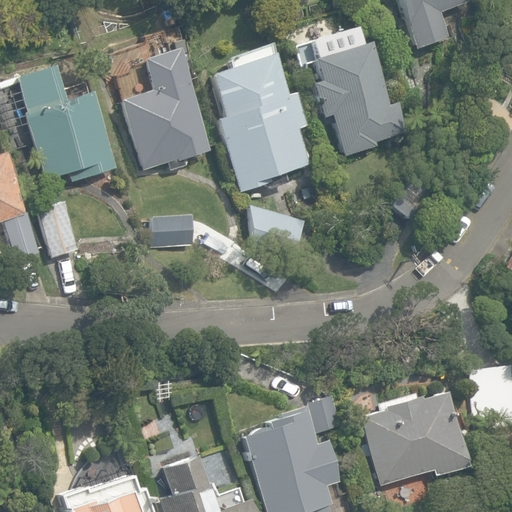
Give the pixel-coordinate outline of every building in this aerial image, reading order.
[(392,0),(401,24),(465,0),(392,0)] [(324,115),(338,159),(371,148),(369,141),(399,132),(389,103),(379,106),(357,41),(348,44),(345,36),(303,42),(315,79),(304,82),(315,118),(324,115)] [(161,162),(164,171),(182,164),(180,159),(203,150),(169,48),(135,60),(136,62),(127,65),(122,71),(110,75),(114,88),(110,98),(113,105),(115,104),(138,170),(161,162)] [(209,119),(234,192),(259,183),(262,189),(284,182),(280,171),(303,163),(291,128),(300,124),(288,91),(279,94),(264,52),(202,74),(216,116),(209,119)] [(63,172),(67,182),(109,167),(83,92),(80,92),(77,82),(54,90),(45,64),(9,77),(21,112),(18,112),(41,179),(63,172)] [(463,118),(498,140),(511,119),(476,96),(463,118)] [(0,231),(8,253),(10,260),(35,251),(20,210),(17,211),(8,188),(0,166),(0,231)] [(388,205),(408,219),(430,187),(409,173),(388,205)] [(32,210),(49,257),(73,248),(56,201),(32,210)] [(249,250),(287,262),(300,222),(242,204),(249,250)] [(148,216),(150,247),(189,245),(187,214),(148,216)] [(511,249),(503,264),(511,269),(511,249)] [(465,370),(472,430),(511,424),(511,407),(507,364),(465,370)] [(204,398),(199,369),(148,379),(154,408),(204,398)] [(354,416),(376,484),(427,468),(429,474),(460,464),(436,391),(413,398),(411,395),(376,406),(377,409),(354,416)] [(303,402),(313,433),(336,425),(326,395),(303,402)] [(324,511),(322,504),(326,503),(320,485),(331,481),(318,440),(305,444),(294,409),(258,421),(261,428),(234,436),(259,511),(324,511)] [(251,511),(246,498),(220,507),(211,504),(193,454),(158,467),(167,493),(155,498),(160,511),(251,511)] [(147,511),(139,487),(129,490),(125,476),(82,491),(80,487),(55,495),(60,511),(147,511)]
